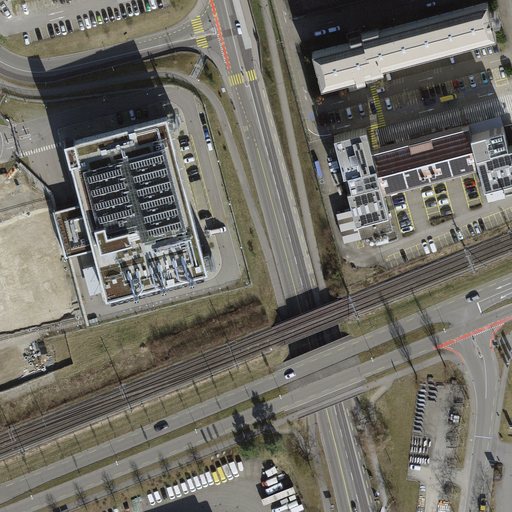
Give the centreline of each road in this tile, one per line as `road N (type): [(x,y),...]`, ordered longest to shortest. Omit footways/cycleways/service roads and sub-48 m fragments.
road 1 (secondary): [(231,24),(358,511)]
road 2 (primary): [(459,305),(0,493)]
road 3 (primary): [(17,511),(468,326)]
road 4 (secondary): [(0,60),(35,72),(62,70),(231,24)]
road 5 (secondary): [(472,511),(486,398),(468,326)]
